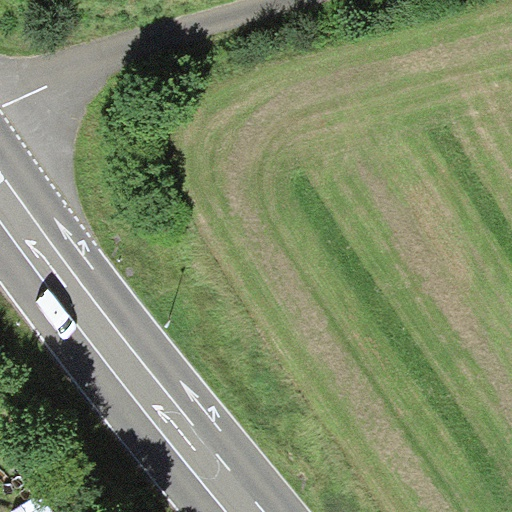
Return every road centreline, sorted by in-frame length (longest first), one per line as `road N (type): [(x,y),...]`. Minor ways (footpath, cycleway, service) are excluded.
road 1 (primary): [(0,218),(38,273),(248,511)]
road 2 (track): [(0,81),(292,0)]
